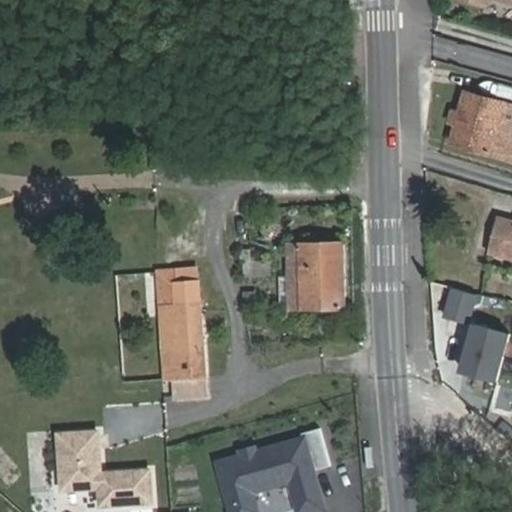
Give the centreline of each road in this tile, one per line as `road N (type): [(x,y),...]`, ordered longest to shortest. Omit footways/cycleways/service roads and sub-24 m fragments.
road 1 (tertiary): [(394,371),(383,18)]
road 2 (unknown): [(387,183),(256,181),(236,196)]
road 3 (residential): [(511,454),(417,377),(394,371)]
road 4 (tertiary): [(405,511),(394,371)]
